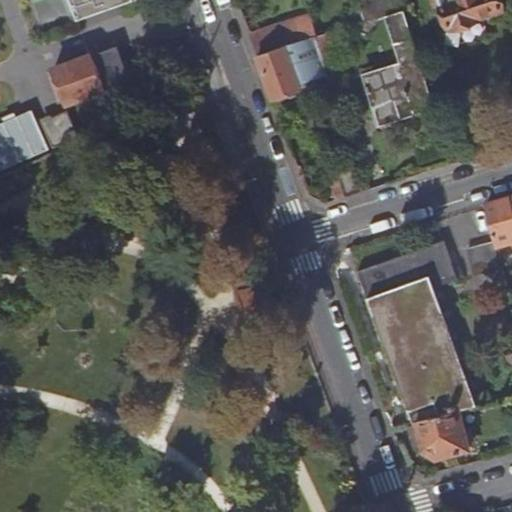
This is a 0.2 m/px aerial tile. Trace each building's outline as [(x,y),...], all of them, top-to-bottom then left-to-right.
[(117,0),(68,0),(77,21),(119,5),(117,0)] [(356,0),(363,20),(392,11),(388,0),(356,0)] [(500,9),(497,0),(439,0),(448,28),(455,26),(459,29),(468,26),(469,21),(476,19),(476,17),(482,15),(500,9)] [(258,56),(283,47),(274,20),(248,29),(258,56)] [(323,62),(349,54),(340,28),(316,36),(315,36),(323,62)] [(304,83),(328,76),(323,62),(315,36),(283,47),(258,56),(273,98),(297,89),(294,81),(302,78),(304,83)] [(376,115),(431,97),(412,38),(395,43),(402,64),(362,76),(376,115)] [(130,80),(117,45),(54,69),(66,103),(103,90),(108,102),(124,96),(119,84),(130,80)] [(0,169),(44,150),(27,111),(0,122),(0,169)] [(78,136),(67,112),(43,122),(54,146),(78,136)] [(335,200),(363,191),(352,155),(333,161),(341,184),(331,187),(335,200)] [(511,244),(511,243),(511,197),(485,206),(495,242),(496,245),(511,241),(511,244)] [(416,424),(458,413),(493,405),(489,392),(473,398),(434,287),(458,278),(444,240),(358,271),(412,426),(416,424)] [(475,275),(501,268),(496,245),(495,242),(468,249),(475,275)] [(436,460),(468,452),(467,449),(471,447),(466,433),(464,434),(458,413),(416,424),(424,452),(436,460)]
